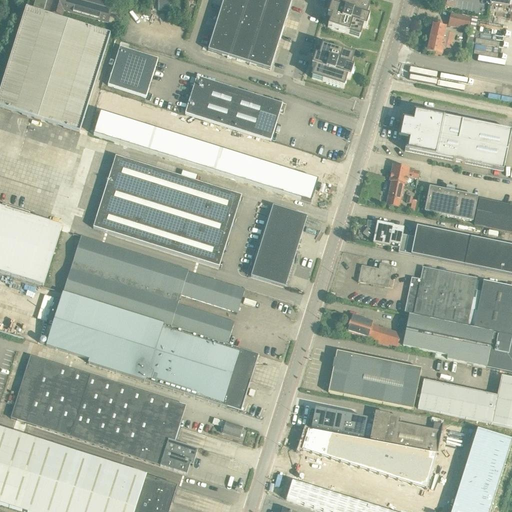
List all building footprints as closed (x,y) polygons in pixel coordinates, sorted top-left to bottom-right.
[(40,10),(62,17),(64,11),(107,24),(114,2),(107,0),(103,0),(102,3),(91,0),(46,0),(46,1),(43,0),(40,10)] [(168,0),(159,0),(159,11),(168,11),(168,0)] [(223,0),(219,14),(250,23),(256,0),(223,0)] [(256,0),(250,23),(282,33),(292,0),(256,0)] [(330,6),(327,16),(324,15),(324,16),(327,17),(324,26),(325,27),(326,24),(329,25),(327,28),(359,38),(362,28),(367,30),(367,29),(366,29),(369,18),(365,17),(367,13),(369,7),(346,0),(336,0),(334,7),(330,6)] [(439,0),(438,6),(453,9),(455,0),(439,0)] [(490,4),(510,8),(510,9),(511,0),(491,0),(491,4),(490,4)] [(0,91),(0,109),(79,134),(80,131),(109,38),(110,36),(26,10),(0,91)] [(229,58),(239,62),(250,23),(219,14),(208,52),(227,58),(227,59),(228,59),(229,58)] [(451,15),(448,27),(468,31),(470,19),(451,15)] [(472,18),(464,56),(470,57),(473,43),(472,43),(477,19),(472,17),(472,18)] [(250,23),(239,62),(249,65),(248,66),(250,66),(250,65),(270,71),(282,33),(250,23)] [(433,25),(430,38),(447,42),(449,33),(444,32),(445,28),(433,25)] [(426,44),(424,51),(427,52),(427,53),(441,56),(443,48),(446,49),(447,42),(430,38),(428,44),(426,44)] [(490,40),(489,45),(485,44),(484,51),(507,55),(509,44),(490,40)] [(311,79),(343,89),(346,79),(350,80),(353,69),(355,70),(355,69),(350,68),(353,57),(321,47),(320,51),(317,50),(318,47),(315,57),(311,56),(314,57),(311,68),(315,69),(311,79)] [(108,87),(146,99),(158,60),(120,48),(108,87)] [(185,115),(219,126),(271,142),(279,115),(281,115),(284,106),(196,78),(185,115)] [(402,129),(401,130),(456,142),(460,122),(413,112),(410,123),(404,122),(403,129),(402,129)] [(100,114),(93,136),(94,136),(102,139),(109,116),(109,117),(104,115),(100,114)] [(109,116),(102,139),(111,141),(118,119),(117,119),(117,120),(112,118),(113,118),(109,116)] [(118,119),(111,141),(119,144),(126,122),(121,121),(121,120),(118,119)] [(126,122),(119,144),(129,147),(136,125),(135,125),(130,123),(126,122)] [(460,122),(456,142),(507,152),(511,132),(460,122)] [(136,125),(129,147),(138,150),(145,128),(139,126),(136,125)] [(145,128),(138,150),(139,150),(148,153),(155,131),(154,131),(149,129),(145,128)] [(402,132),(400,140),(407,141),(404,152),(503,172),(507,152),(456,142),(401,130),(401,132),(402,132)] [(155,131),(148,153),(157,156),(164,134),(158,132),(155,131)] [(164,134),(157,156),(167,159),(174,137),(173,137),(168,135),(164,134)] [(174,137),(167,159),(177,162),(184,140),(183,140),(177,138),(174,137)] [(184,140),(177,162),(186,165),(193,143),(187,141),(184,140)] [(193,143),(186,165),(196,168),(203,146),(202,146),(196,144),(197,144),(193,143)] [(203,146),(196,168),(205,171),(212,149),(206,147),(203,146)] [(212,149),(205,171),(215,174),(222,152),(221,152),(215,150),(216,150),(212,149)] [(222,152),(215,174),(224,177),(231,155),(231,154),(231,155),(225,153),(222,152)] [(231,155),(224,177),(234,180),(241,158),(240,157),(240,158),(235,156),(231,155)] [(93,229),(219,269),(241,197),(115,158),(93,229)] [(241,158),(234,180),(243,183),(250,161),(250,160),(250,161),(244,159),(241,158)] [(250,161),(243,183),(253,186),(260,164),(260,163),(259,164),(254,162),(250,161)] [(260,164),(253,186),(262,189),(269,167),(263,165),(260,164)] [(269,167),(262,189),(272,192),(279,170),(279,169),(278,170),(273,168),(269,167)] [(390,181),(390,182),(391,183),(403,185),(405,185),(407,178),(417,180),(416,180),(417,181),(419,172),(418,172),(418,173),(408,171),(409,170),(393,167),(390,181)] [(279,170),(272,192),(282,195),(288,173),(282,171),(279,170)] [(298,176),(288,172),(288,173),(282,195),(291,198),(298,176)] [(298,176),(291,198),(301,201),(308,178),(307,178),(307,179),(301,177),(302,177),(298,176)] [(308,178),(301,201),(311,204),(318,181),(316,181),(315,182),(310,180),(310,179),(308,178),(308,179),(308,178)] [(391,183),(387,206),(398,209),(402,193),(403,185),(391,183)] [(430,189),(425,213),(472,222),(477,199),(453,194),(454,191),(455,190),(454,190),(453,189),(452,188),(451,188),(450,188),(448,188),(447,188),(446,188),(446,189),(445,192),(430,189)] [(511,207),(479,200),(474,226),(481,227),(511,233),(511,207)] [(0,208),(0,273),(43,287),(61,228),(29,218),(30,215),(2,206),(1,209),(0,208)] [(265,283),(285,289),(288,278),(292,265),(296,254),(299,242),(303,229),(307,218),(289,212),(272,207),(269,217),(265,231),(262,242),(258,254),(254,267),(250,278),(265,283)] [(374,237),(373,244),(399,249),(403,230),(393,227),(377,224),(375,236),(374,236),(374,237)] [(511,247),(416,228),(411,256),(475,269),(511,276),(511,247)] [(81,238),(63,295),(227,345),(234,323),(233,323),(177,306),(180,297),(236,314),(236,315),(237,315),(237,314),(245,291),(244,291),(187,273),(188,271),(81,238)] [(358,282),(358,284),(359,284),(360,280),(367,282),(367,284),(387,288),(392,268),(380,265),(379,271),(362,267),(359,282),(358,282)] [(405,310),(404,313),(467,326),(476,282),(477,280),(473,279),(423,269),(420,281),(411,279),(405,310)] [(483,283),(473,330),(511,337),(511,288),(483,282),(483,283)] [(227,345),(63,295),(46,347),(88,361),(89,361),(88,364),(241,413),(250,382),(231,376),(236,360),(255,366),(259,356),(227,346),(227,345)] [(352,317),(347,332),(368,339),(378,342),(377,344),(388,347),(389,345),(398,348),(401,336),(372,327),(373,324),(352,317)] [(406,333),(403,348),(435,355),(434,358),(486,369),(511,374),(511,337),(473,330),(409,317),(406,333)] [(329,394),(413,411),(419,382),(421,370),(345,355),(345,356),(338,355),(337,355),(336,361),(334,361),(332,370),(334,370),(329,394)] [(10,419),(17,421),(160,467),(186,476),(191,461),(193,462),(192,467),(197,451),(168,442),(173,427),(180,405),(30,357),(14,407),(10,419)] [(423,383),(417,409),(511,429),(511,379),(501,378),(497,398),(423,382),(423,383)] [(317,401),(315,408),(354,416),(355,410),(337,406),(336,410),(330,408),(330,404),(317,401)] [(315,410),(311,430),(322,432),(326,412),(315,410)] [(326,412),(322,432),(331,434),(336,415),(326,412)] [(373,423),(370,440),(393,445),(431,453),(433,454),(437,454),(443,427),(434,425),(433,431),(398,424),(399,418),(375,413),(373,423)] [(336,415),(331,434),(341,436),(346,417),(336,415)] [(346,417),(341,436),(352,438),(356,419),(346,417)] [(356,419),(352,438),(363,441),(367,421),(356,419)] [(214,420),(213,425),(224,428),(222,434),(240,439),(243,429),(214,420)] [(146,477),(7,432),(0,429),(0,505),(21,511),(169,511),(177,488),(146,478),(146,477)] [(477,432),(451,511),(489,511),(503,471),(511,442),(477,431),(477,432)] [(302,450),(301,452),(311,455),(317,457),(323,459),(329,460),(331,461),(336,463),(342,465),(348,466),(350,467),(355,469),(362,471),(367,472),(369,473),(374,475),(381,477),(386,478),(388,479),(395,481),(402,483),(410,486),(416,488),(425,491),(436,456),(425,454),(337,437),(317,434),(307,432),(307,434),(302,450)] [(286,499),(285,501),(287,502),(319,511),(386,511),(291,482),(291,485),(286,499)]
